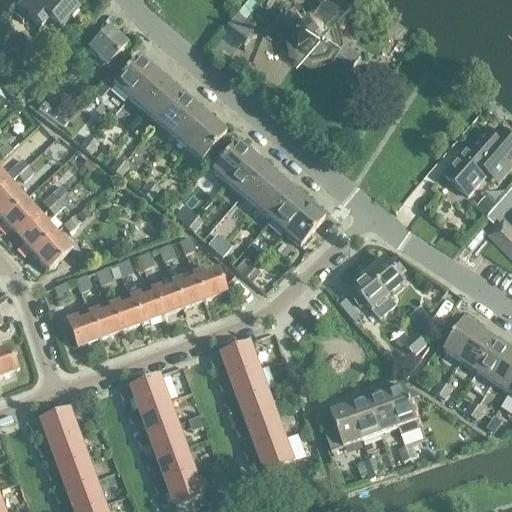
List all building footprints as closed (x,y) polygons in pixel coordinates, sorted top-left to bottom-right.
[(76,11),(62,0),(40,0),(25,18),(39,29),(47,20),(60,30),(76,11)] [(265,14),(247,1),(236,16),(254,29),(265,14)] [(314,17),(303,23),(283,11),(270,32),(298,48),(298,54),(311,61),(317,60),(346,77),(359,57),(333,41),(347,17),(323,3),(314,17)] [(236,16),(223,32),(243,47),(251,37),(242,30),(246,24),(236,16)] [(123,48),(105,32),(86,53),(104,70),(123,48)] [(108,93),(123,106),(151,73),(136,60),(108,93)] [(123,106),(127,109),(137,118),(166,85),(151,73),(123,106)] [(137,118),(152,131),(180,98),(166,85),(137,118)] [(180,98),(152,131),(166,143),(195,110),(180,98)] [(43,104),(35,115),(60,133),(68,123),(43,104)] [(166,143),(181,156),(209,123),(195,110),(166,143)] [(209,123),(181,156),(196,169),(224,136),(209,123)] [(467,198),(497,164),(504,170),(511,161),(511,139),(511,140),(503,133),(495,142),(483,132),(443,177),(467,198)] [(13,136),(0,147),(0,158),(1,160),(19,144),(13,136)] [(79,148),(84,152),(92,142),(87,137),(79,148)] [(98,146),(92,142),(84,152),(90,156),(98,146)] [(222,191),(250,158),(235,145),(207,178),(222,191)] [(222,191),(236,203),(264,170),(250,158),(222,191)] [(10,169),(16,176),(26,167),(20,160),(10,169)] [(108,171),(115,176),(123,165),(117,160),(108,171)] [(128,169),(123,165),(115,176),(120,180),(128,169)] [(33,174),(26,167),(16,176),(23,183),(33,174)] [(236,203),(251,215),(279,183),(264,170),(236,203)] [(139,194),(145,199),(153,188),(148,183),(139,194)] [(251,215),(265,228),(293,195),(279,183),(251,215)] [(0,190),(0,221),(21,202),(6,185),(0,190)] [(41,203),(47,210),(65,193),(59,186),(41,203)] [(159,192),(153,188),(145,199),(150,203),(159,192)] [(71,200),(65,193),(47,210),(53,216),(71,200)] [(274,247),(279,240),(308,207),(293,195),(265,228),(259,234),(274,247)] [(494,207),(485,199),(478,207),(487,215),(494,207)] [(36,219),(21,202),(0,221),(0,222),(14,239),(36,219)] [(308,207),(279,240),(294,253),(323,220),(308,207)] [(180,225),(187,231),(195,221),(189,215),(180,225)] [(73,217),(62,226),(69,233),(79,224),(73,217)] [(14,239),(29,256),(51,236),(36,219),(14,239)] [(195,221),(187,231),(191,235),(200,225),(195,221)] [(511,261),(511,234),(502,224),(489,237),(511,261)] [(51,236),(29,256),(45,273),(66,253),(51,236)] [(205,247),(215,256),(225,246),(215,237),(205,247)] [(189,240),(177,244),(182,258),(194,253),(189,240)] [(225,246),(215,256),(220,261),(229,250),(225,246)] [(168,247),(157,251),(162,265),(173,261),(168,247)] [(147,255),(136,259),(141,273),(153,269),(147,255)] [(127,262),(115,267),(120,280),(131,276),(127,262)] [(384,262),(368,275),(388,299),(404,285),(398,277),(403,273),(393,262),(388,266),(384,262)] [(239,277),(244,281),(253,271),(247,266),(239,277)] [(106,270),(95,274),(99,288),(111,284),(106,270)] [(253,271),(244,281),(250,286),(259,275),(253,271)] [(192,278),(193,281),(201,304),(223,296),(215,274),(202,278),(200,275),(192,278)] [(372,313),(388,299),(368,275),(352,289),(355,293),(350,298),(360,309),(365,305),(372,313)] [(85,278),(74,282),(79,296),(90,292),(85,278)] [(171,285),(172,289),(181,312),(201,304),(193,281),(181,286),(179,282),(171,285)] [(64,285),(52,290),(58,304),(69,299),(64,285)] [(150,293),(152,297),(160,319),(181,312),(172,289),(160,294),(158,290),(150,293)] [(130,305),(139,327),(160,319),(152,297),(138,302),(137,298),(128,301),(130,305)] [(118,335),(127,331),(139,327),(130,305),(118,309),(117,306),(108,309),(109,313),(118,335)] [(86,317),(87,321),(96,343),(118,335),(109,313),(96,318),(95,314),(86,317)] [(96,343),(87,321),(75,325),(74,322),(66,325),(76,350),(96,343)] [(440,359),(457,370),(481,333),(464,323),(440,359)] [(473,380),(497,344),(481,333),(457,370),(473,380)] [(473,380),(489,391),(511,355),(511,353),(497,344),(473,380)] [(208,360),(211,368),(222,363),(228,378),(229,382),(257,371),(248,347),(220,357),(219,355),(208,360)] [(0,377),(14,373),(6,350),(0,352),(0,377)] [(511,355),(489,391),(505,401),(511,389),(511,355)] [(231,386),(237,402),(238,405),(266,394),(257,371),(229,382),(228,378),(216,383),(219,391),(231,386)] [(133,397),(138,412),(139,416),(168,405),(159,381),(131,392),(130,389),(118,393),(121,402),(133,397)] [(432,394),(438,398),(445,387),(439,383),(432,394)] [(451,391),(445,387),(438,398),(444,402),(451,391)] [(418,429),(403,388),(384,395),(400,436),(418,429)] [(275,418),(266,395),(266,394),(238,405),(237,402),(225,407),(228,414),(240,410),(245,425),(246,428),(275,418)] [(400,436),(384,395),(366,402),(382,443),(400,436)] [(382,443),(366,402),(348,408),(364,449),(382,443)] [(463,415),(470,419),(478,407),(471,403),(463,415)] [(176,428),(168,406),(168,405),(139,416),(138,412),(126,416),(129,424),(141,420),(147,436),(148,439),(176,428)] [(484,411),(478,407),(470,419),(476,423),(484,411)] [(364,449),(348,408),(330,415),(345,456),(364,449)] [(30,426),(32,433),(45,429),(50,444),(52,448),(79,438),(70,414),(43,424),(42,421),(30,426)] [(234,429),(237,437),(248,433),(254,449),(255,452),(284,441),(275,418),(246,428),(245,425),(234,429)] [(500,422),(494,418),(486,430),(493,434),(500,422)] [(150,444),(155,459),(157,462),(185,452),(176,428),(148,439),(147,436),(135,440),(138,448),(150,444)] [(38,448),(41,456),(53,452),(59,467),(61,471),(88,461),(79,438),(52,448),(50,444),(38,448)] [(255,452),(254,449),(243,453),(245,461),(257,456),(264,476),(293,465),(284,441),(255,452)] [(411,446),(404,448),(409,463),(416,460),(411,446)] [(403,465),(409,463),(404,448),(397,451),(403,465)] [(158,466),(164,482),(165,485),(193,475),(185,452),(157,462),(155,459),(143,463),(146,471),(158,466)] [(375,459),(369,461),(374,475),(380,473),(375,459)] [(62,475),(68,490),(69,495),(97,485),(88,461),(61,471),(59,467),(47,471),(50,479),(62,475)] [(367,478),(374,475),(369,461),(362,464),(367,478)] [(164,482),(152,486),(155,494),(167,489),(174,509),(202,499),(193,475),(165,485),(164,482)] [(94,511),(105,508),(105,507),(97,485),(69,495),(68,490),(55,494),(58,502),(70,498),(75,511),(94,511)]
